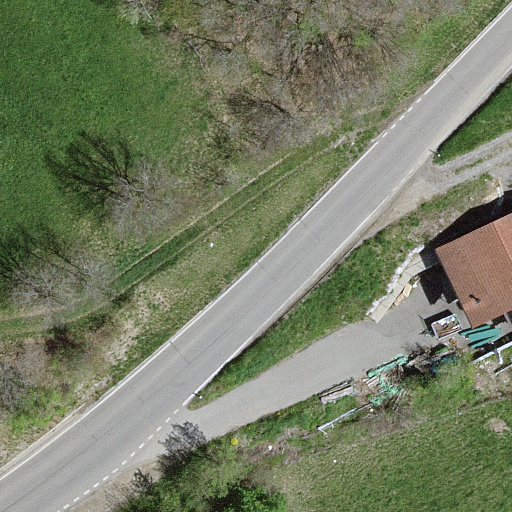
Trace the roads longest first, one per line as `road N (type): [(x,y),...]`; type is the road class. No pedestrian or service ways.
road 1 (tertiary): [(511,35),(187,366),(90,452),(4,511)]
road 2 (track): [(511,144),(418,184),(375,177)]
